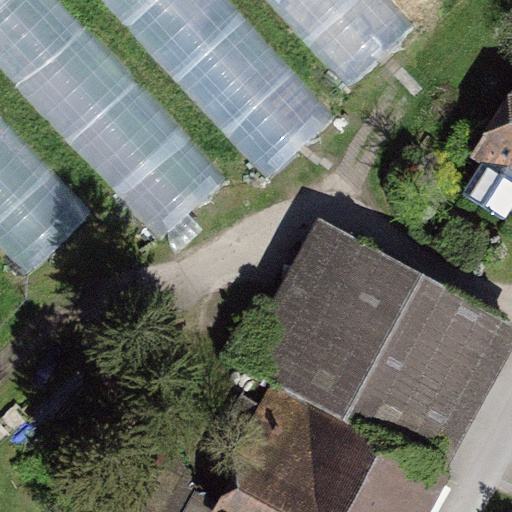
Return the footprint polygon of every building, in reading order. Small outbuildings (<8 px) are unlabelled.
[(63,0),(0,0),(0,59),(44,108),(73,82),(97,108),(87,118),(163,202),(177,189),(191,204),(229,170),(158,92),(152,97),(63,0)] [(105,0),(263,176),(331,116),(227,0),(105,0)] [(263,0),(344,91),(412,32),(384,0),(263,0)] [(99,209),(0,102),(0,234),(33,270),(99,209)] [(511,103),(479,158),(486,162),(466,196),(511,223),(511,103)] [(228,368),(271,386),(221,511),(197,489),(190,511),(433,511),(458,467),(511,367),(511,311),(326,216),(277,308),(263,300),(228,368)] [(119,479),(83,507),(86,511),(124,511),(137,502),(119,479)]
